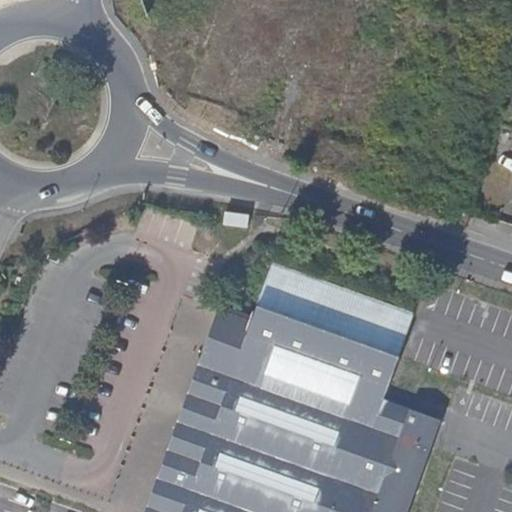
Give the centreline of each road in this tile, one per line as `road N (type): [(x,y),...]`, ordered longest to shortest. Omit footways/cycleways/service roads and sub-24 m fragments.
road 1 (secondary): [(118,142),(511,268)]
road 2 (secondary): [(118,142),(127,115),(116,59),(71,23)]
road 3 (secondary): [(0,183),(52,191),(79,182),(118,142)]
